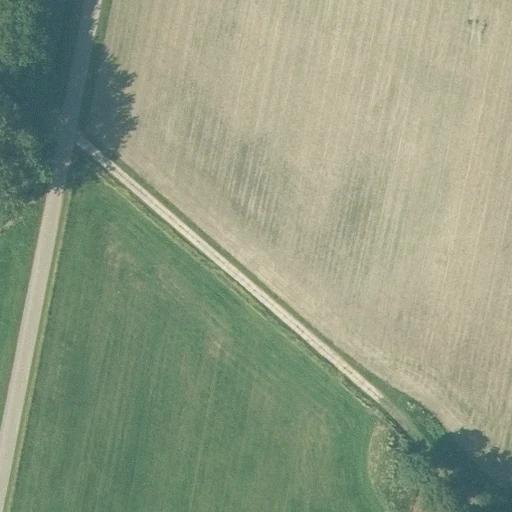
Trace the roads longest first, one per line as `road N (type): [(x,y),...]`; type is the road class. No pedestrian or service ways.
road 1 (track): [(66,130),(371,394)]
road 2 (track): [(371,394),(477,511)]
road 3 (track): [(371,394),(403,511)]
